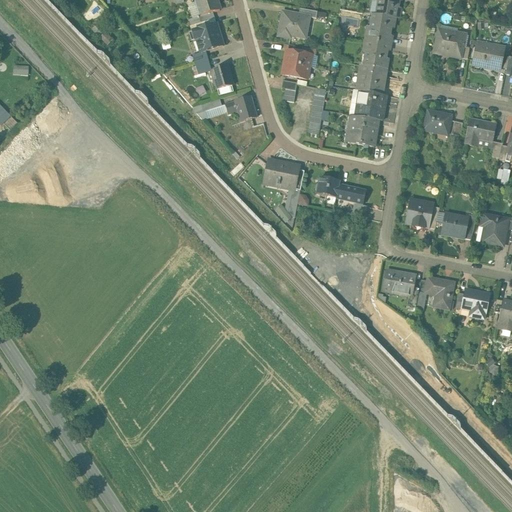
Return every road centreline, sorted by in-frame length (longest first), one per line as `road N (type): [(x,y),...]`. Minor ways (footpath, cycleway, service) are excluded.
road 1 (residential): [(239,0),(282,135),(308,153),(394,169)]
road 2 (residential): [(394,169),(381,249),(511,278)]
road 3 (secondary): [(117,511),(0,337)]
